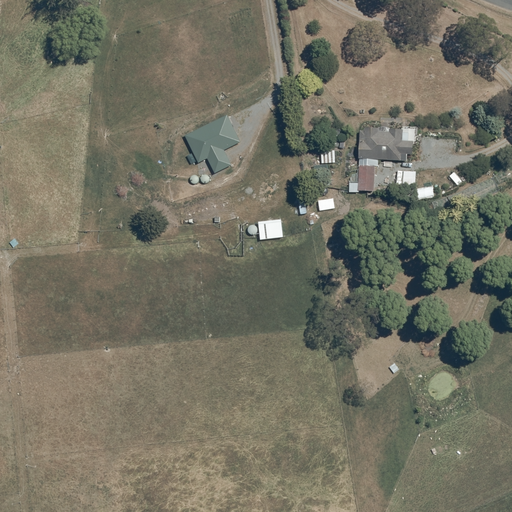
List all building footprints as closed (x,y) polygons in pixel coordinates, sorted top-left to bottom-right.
[(243,141),(230,115),(188,135),(201,162),(210,158),(217,172),(233,165),(226,149),(243,141)] [(375,166),(380,166),(380,158),(409,159),(409,153),(416,154),(417,129),(363,127),(362,158),(362,165),(360,165),(359,183),(350,182),(350,191),(358,192),(358,190),(375,190),(375,166)] [(337,150),(324,150),(323,162),(337,162),(337,150)] [(309,197),(300,198),(303,214),(312,212),(309,197)] [(336,208),(334,197),(319,199),(320,210),(336,208)] [(286,237),(285,219),(261,221),(263,239),(286,237)]
